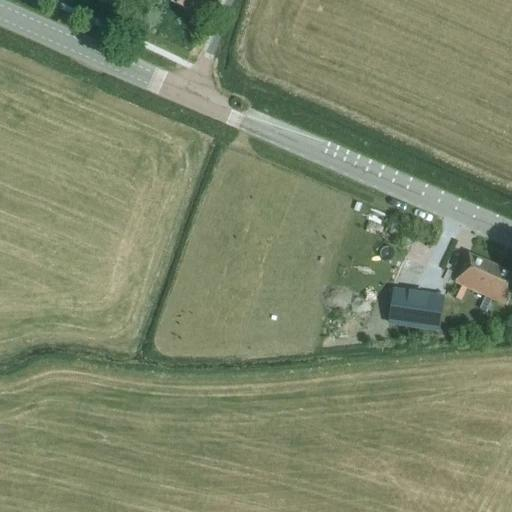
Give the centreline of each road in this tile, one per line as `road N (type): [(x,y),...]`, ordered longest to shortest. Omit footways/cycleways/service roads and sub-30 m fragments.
road 1 (secondary): [(511,235),(192,97)]
road 2 (secondary): [(192,97),(0,12)]
